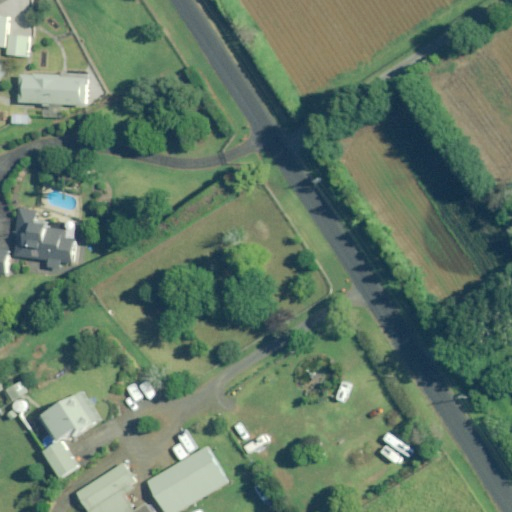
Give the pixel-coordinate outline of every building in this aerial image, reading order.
[(8,17),(0,16),(0,45),(6,46),(8,17)] [(29,36),(11,35),(10,54),(27,56),(29,36)] [(0,81),(9,76),(0,62),(0,81)] [(54,104),(63,104),(87,105),(88,77),(23,75),(22,103),(44,103),(44,106),(54,106),(54,104)] [(37,211),(21,210),(16,256),(50,259),(49,267),(61,268),(62,262),(74,263),(77,230),(49,227),(49,222),(36,221),(37,211)] [(0,273),(6,274),(9,250),(0,249),(0,273)] [(31,392),(24,381),(10,390),(17,401),(31,392)] [(103,420),(86,392),(46,418),(63,443),(86,428),(88,430),(103,420)] [(64,478),(82,466),(69,446),(64,449),(61,444),(47,453),(64,478)] [(178,511),(229,483),(209,447),(150,481),(167,511),(178,511)] [(136,511),(137,511),(127,495),(132,491),(128,485),(136,480),(126,464),(79,493),(91,511),(136,511)]
